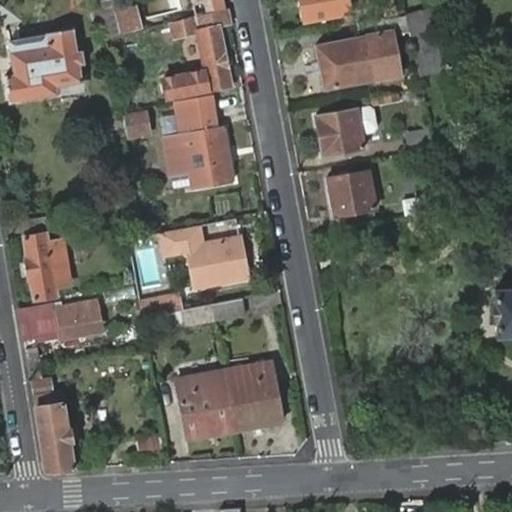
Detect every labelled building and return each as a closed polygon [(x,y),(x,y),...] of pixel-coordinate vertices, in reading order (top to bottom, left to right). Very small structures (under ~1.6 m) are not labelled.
[(189,0),(193,17),(222,10),(220,0),(189,0)] [(296,0),(300,23),(309,22),(305,0),(296,0)] [(305,0),(309,22),(347,16),(344,0),(305,0)] [(117,12),(121,31),(139,26),(135,8),(117,12)] [(222,10),(193,17),(168,23),(172,39),(196,34),(203,72),(161,82),(164,97),(227,84),(217,27),(228,25),(226,9),(222,10)] [(407,35),(416,77),(438,72),(425,13),(403,18),(407,35)] [(390,38),(407,35),(403,18),(387,23),(386,20),(355,26),(357,40),(314,48),(321,91),(397,76),(390,38)] [(75,49),(71,28),(46,33),(48,43),(8,51),(12,75),(4,77),(9,102),(57,93),(56,85),(81,81),(78,63),(84,62),(82,48),(75,49)] [(48,43),(46,33),(6,40),(8,51),(48,43)] [(218,116),(213,91),(188,97),(193,121),(218,116)] [(314,116),(320,156),(363,148),(356,109),(314,116)] [(125,117),(128,137),(148,132),(144,113),(125,117)] [(431,124),(407,131),(410,145),(435,138),(431,124)] [(183,156),(189,189),(231,181),(221,128),(160,139),(164,158),(183,156)] [(324,176),(332,216),(375,208),(367,169),(324,176)] [(416,200),(419,215),(447,210),(443,195),(416,200)] [(195,226),(159,232),(164,253),(180,250),(185,254),(192,286),(244,276),(236,236),(198,244),(195,226)] [(27,236),(38,295),(59,292),(58,285),(76,282),(69,239),(50,242),(49,232),(27,236)] [(511,288),(492,290),(496,337),(511,335),(511,288)] [(142,318),(180,311),(177,294),(138,301),(142,318)] [(243,315),(240,299),(210,305),(213,321),(243,315)] [(18,311),(23,339),(43,336),(43,341),(100,330),(95,301),(60,307),(60,303),(18,311)] [(213,321),(210,305),(180,311),(183,326),(213,321)] [(25,350),(27,365),(37,362),(34,349),(25,350)] [(222,370),(233,431),(281,424),(270,362),(222,370)] [(187,439),(233,431),(222,370),(175,377),(187,439)] [(44,469),(74,467),(62,401),(59,401),(57,389),(51,390),(49,377),(30,380),(44,469)] [(160,432),(137,434),(138,451),(162,448),(160,432)]
